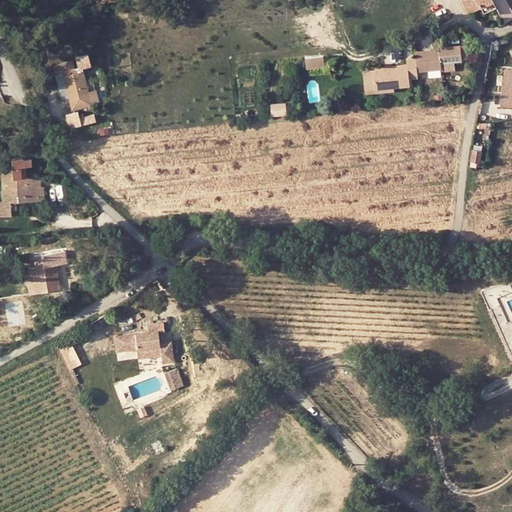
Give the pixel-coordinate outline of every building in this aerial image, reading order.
[(491,0),(461,0),(469,13),(480,7),(492,1),(491,0)] [(491,0),(492,1),(495,6),(503,22),(511,17),(511,15),(504,0),(491,0)] [(483,12),(495,6),(492,1),(480,7),(483,12)] [(469,56),(467,42),(461,42),(438,44),(438,47),(440,61),(463,57),(469,56)] [(415,54),(417,68),(426,67),(441,66),(440,61),(438,47),(415,49),(415,54)] [(373,69),(374,89),(393,86),(393,83),(410,81),(409,74),(417,73),(417,68),(415,54),(407,55),(407,61),(391,62),(391,67),(381,68),(373,69)] [(307,57),(308,67),(322,65),(322,55),(307,57)] [(496,59),(487,57),(483,81),(486,82),(487,78),(491,79),(496,59)] [(62,63),(64,71),(73,70),(71,60),(62,62),(62,63)] [(52,74),(60,72),(64,71),(62,63),(51,65),(52,74)] [(441,74),(441,66),(426,67),(427,76),(441,74)] [(374,89),(373,69),(362,70),(363,90),(374,89)] [(73,70),(64,71),(60,72),(61,79),(65,97),(85,93),(81,72),(73,73),(73,70)] [(511,72),(504,71),(498,109),(511,111),(511,72)] [(65,97),(61,79),(54,80),(57,98),(65,97)] [(85,93),(87,107),(96,105),(93,92),(85,93)] [(85,93),(65,97),(67,110),(87,107),(85,93)] [(289,114),(289,102),(274,102),(274,114),(289,114)] [(99,121),(97,113),(84,116),(82,110),(68,114),(71,127),(99,121)] [(481,153),(472,152),(470,162),(479,163),(481,153)] [(38,174),(23,175),(11,176),(10,163),(0,164),(0,170),(2,199),(0,198),(0,215),(10,215),(10,209),(15,209),(15,199),(42,199),(42,184),(39,184),(38,174)] [(10,163),(11,176),(23,175),(23,163),(10,163)] [(21,276),(16,276),(16,286),(49,283),(48,268),(60,267),(59,251),(28,255),(29,270),(21,270),(21,276)] [(147,332),(135,334),(136,344),(137,348),(160,345),(158,332),(164,331),(162,322),(146,324),(147,332)] [(130,345),(136,344),(135,334),(123,335),(126,350),(131,349),(130,345)] [(100,344),(106,356),(114,353),(108,340),(100,344)] [(75,343),(63,348),(71,368),(84,363),(75,343)] [(164,372),(170,391),(184,386),(178,369),(164,372)] [(143,407),(138,411),(143,417),(147,414),(143,407)] [(157,440),(151,443),(157,455),(163,452),(157,440)]
